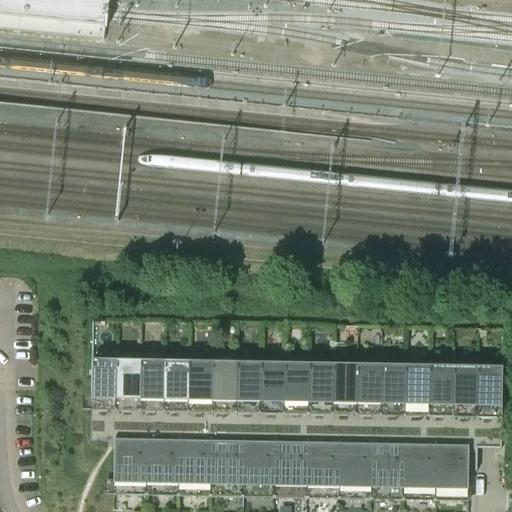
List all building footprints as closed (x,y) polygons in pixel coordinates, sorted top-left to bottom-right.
[(106,30),(107,28),(110,1),(103,0),(0,0),(0,19),(104,30),(106,30)] [(90,414),(115,415),(116,364),(91,364),(90,414)] [(140,365),(116,364),(115,415),(139,415),(140,365)] [(139,415),(164,415),(164,365),(140,365),(139,415)] [(189,366),(164,365),(164,415),(188,416),(189,366)] [(188,416),(212,416),(213,366),(189,366),(188,416)] [(237,366),(213,366),(212,416),(236,417),(237,366)] [(236,417),(260,417),(261,367),(237,366),(236,417)] [(285,367),(261,367),(260,417),(284,418),(285,367)] [(284,418),(308,418),(309,368),(285,367),(284,418)] [(333,368),(309,368),(308,418),(332,419),(333,368)] [(332,419),(356,419),(357,369),(333,368),(332,419)] [(381,369),(357,369),(356,419),(380,420),(381,369)] [(380,420),(404,420),(405,370),(381,369),(380,420)] [(429,370),(405,370),(404,420),(428,420),(429,370)] [(428,420),(452,421),(453,370),(429,370),(428,420)] [(477,371),(453,370),(452,421),(476,421),(477,371)] [(502,371),(477,371),(476,421),(501,422),(502,371)] [(404,420),(380,420),(356,419),(332,419),(308,418),(284,418),(260,417),(236,417),(212,416),(188,416),(164,415),(139,415),(115,415),(90,414),(90,443),(93,444),(114,444),(147,445),(179,445),(211,446),(243,446),(275,447),(307,448),(339,448),(371,449),(403,449),(435,450),(468,450),(472,451),(477,451),(488,451),(497,451),(501,451),(501,422),(476,421),(452,421),(428,420),(404,420)] [(113,497),(146,498),(147,445),(114,444),(113,497)] [(179,445),(147,445),(146,498),(178,498),(179,445)] [(178,498),(210,499),(211,446),(179,445),(178,498)] [(243,446),(211,446),(210,499),(242,500),(243,446)] [(242,500),(274,500),(275,447),(243,446),(242,500)] [(307,448),(275,447),(274,500),(306,501),(307,448)] [(306,501),(338,501),(339,448),(307,448),(306,501)] [(371,449),(339,448),(338,501),(370,502),(371,449)] [(370,502),(402,503),(403,449),(371,449),(370,502)] [(435,450),(403,449),(402,503),(434,503),(435,450)] [(434,503),(468,504),(468,450),(435,450),(434,503)]
